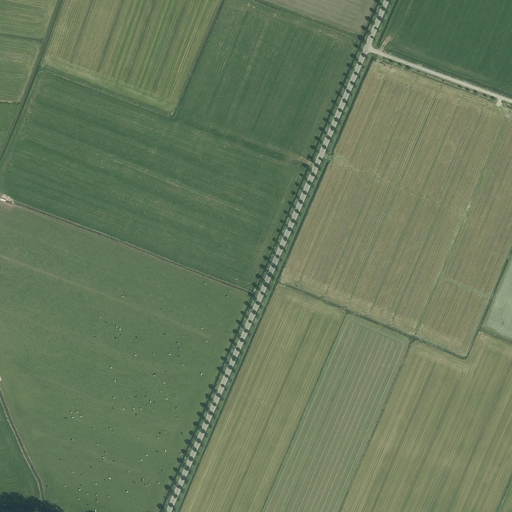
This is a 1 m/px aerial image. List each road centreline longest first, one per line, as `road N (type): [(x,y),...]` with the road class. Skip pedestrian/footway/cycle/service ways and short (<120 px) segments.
road 1 (tertiary): [(168,511),(366,47)]
road 2 (unclassified): [(511,101),(366,47)]
